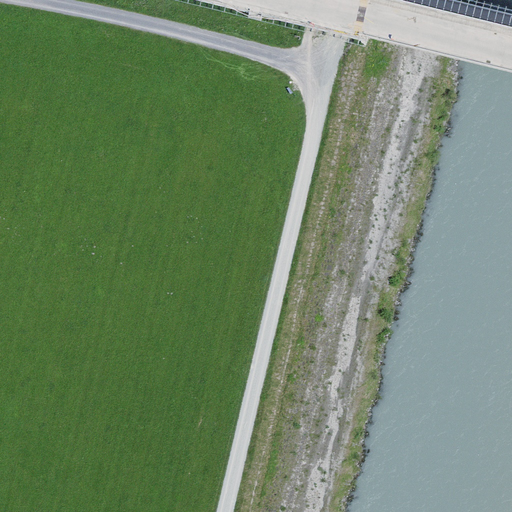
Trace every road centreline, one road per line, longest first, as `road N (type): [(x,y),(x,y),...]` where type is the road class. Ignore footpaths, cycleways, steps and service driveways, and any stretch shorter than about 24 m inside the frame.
road 1 (track): [(323,88),(227,511)]
road 2 (track): [(323,88),(285,61),(28,0)]
road 3 (tertiary): [(298,0),(511,51)]
